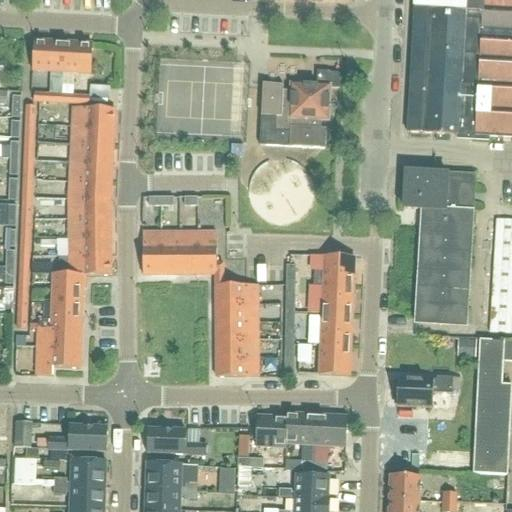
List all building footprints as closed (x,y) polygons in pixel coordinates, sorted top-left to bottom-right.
[(511,0),(416,0),(416,9),(415,9),(408,134),(458,137),(458,139),(485,141),(486,138),(511,139),(511,0)] [(64,45),(35,43),(33,72),(62,74),(64,45)] [(62,74),(91,76),(93,46),(64,45),(62,74)] [(327,121),(328,90),(339,91),(340,75),(318,74),(317,89),(293,87),(292,93),(283,93),(284,87),(263,86),(260,148),(326,151),(327,131),(321,130),(322,121),(327,121)] [(0,94),(0,108),(8,109),(9,95),(0,94)] [(90,106),(90,98),(35,95),(34,104),(90,106)] [(21,120),(22,99),(14,98),(13,119),(21,120)] [(36,108),(27,108),(27,126),(35,127),(36,108)] [(115,130),(116,112),(116,111),(73,109),(72,128),(115,130)] [(20,140),(21,124),(13,124),(12,140),(20,140)] [(35,127),(27,126),(26,145),(34,145),(35,127)] [(115,130),(72,128),(72,147),(114,149),(115,130)] [(12,144),(11,160),(19,161),(20,144),(12,144)] [(34,145),(26,145),(25,163),(33,164),(34,145)] [(113,168),(114,149),(72,147),(71,165),(113,168)] [(19,177),(19,161),(11,160),(10,177),(19,177)] [(33,164),(25,163),(24,182),(32,182),(33,164)] [(112,186),(113,168),(71,165),(70,184),(112,186)] [(423,211),(417,313),(416,325),(467,329),(468,313),(475,177),(406,173),(404,210),(423,211)] [(18,181),(0,180),(0,189),(10,190),(10,202),(18,202),(18,181)] [(32,182),(24,182),(23,201),(32,201),(32,182)] [(111,204),(112,186),(70,184),(69,202),(111,204)] [(149,208),(162,208),(162,199),(149,199),(149,208)] [(162,199),(162,208),(174,208),(174,199),(162,199)] [(198,199),(185,199),(185,208),(198,208),(198,199)] [(32,201),(23,201),(23,221),(31,222),(32,201)] [(69,202),(69,222),(111,222),(111,205),(111,204),(69,202)] [(9,207),(8,229),(16,229),(17,208),(9,207)] [(31,222),(23,221),(22,240),(30,240),(31,222)] [(490,335),(511,335),(511,221),(496,221),(490,335)] [(111,222),(69,222),(69,240),(111,240),(111,222)] [(16,249),(16,232),(8,232),(7,249),(16,249)] [(162,234),(143,234),(143,277),(162,277),(162,234)] [(180,234),(162,234),(162,277),(180,276),(180,234)] [(180,276),(198,276),(198,234),(180,234),(180,276)] [(217,234),(198,234),(198,276),(216,276),(216,283),(224,283),(224,266),(217,266),(217,234)] [(30,240),(22,240),(21,258),(29,258),(30,240)] [(69,240),(69,258),(111,258),(111,240),(69,240)] [(7,253),(7,268),(6,269),(15,270),(15,253),(7,253)] [(314,287),(323,288),(353,289),(354,259),(325,257),(324,273),(314,273),(314,287)] [(21,258),(20,276),(28,276),(29,258),(21,258)] [(111,258),(69,258),(70,275),(70,276),(84,276),(84,278),(110,278),(112,278),(112,277),(112,274),(111,258)] [(6,269),(7,268),(0,267),(0,283),(6,284),(6,286),(14,286),(15,270),(6,269)] [(296,267),(287,267),(286,313),(285,376),(294,376),(295,313),(296,267)] [(53,303),(82,304),(82,290),(85,290),(84,278),(84,276),(70,276),(70,275),(54,275),(53,303)] [(28,276),(20,276),(19,302),(27,302),(28,276)] [(224,287),(224,283),(216,283),(216,288),(216,307),(259,306),(259,287),(224,287)] [(352,319),(353,289),(323,288),(322,317),(352,319)] [(0,308),(5,308),(5,311),(13,312),(14,290),(0,289),(0,308)] [(27,302),(19,302),(18,332),(26,332),(27,302)] [(44,321),(44,331),(81,332),(82,313),(82,304),(53,303),(52,321),(44,321)] [(216,307),(216,325),(259,324),(259,306),(216,307)] [(322,317),(321,347),(350,348),(352,319),(322,317)] [(259,342),(259,324),(216,325),(216,343),(259,342)] [(81,332),(44,331),(39,331),(38,350),(80,351),(81,332)] [(260,360),(259,342),(216,343),(217,361),(260,360)] [(480,342),(477,385),(502,386),(503,363),(505,343),(504,343),(480,342)] [(503,363),(511,363),(511,342),(504,342),(504,343),(505,343),(503,363)] [(349,379),(350,348),(321,347),(320,377),(349,379)] [(312,365),(312,348),(299,348),(299,365),(312,365)] [(80,351),(38,350),(38,378),(53,378),(53,370),(80,371),(80,351)] [(21,376),(35,376),(36,355),(22,354),(21,376)] [(260,379),(260,360),(217,361),(217,380),(260,379)] [(437,384),(399,382),(398,394),(395,397),(395,403),(397,405),(397,408),(433,410),(434,395),(452,396),(453,381),(437,380),(437,384)] [(511,391),(511,386),(502,386),(477,385),(476,408),(511,410),(511,391)] [(476,408),(475,430),(510,432),(511,410),(476,408)] [(288,416),(288,420),(287,447),(316,448),(318,418),(288,416)] [(348,419),(318,418),(316,448),(346,449),(348,419)] [(288,420),(258,419),(257,449),(287,450),(287,447),(288,420)] [(14,425),(13,450),(30,450),(31,425),(14,425)] [(49,452),(108,454),(108,430),(70,428),(69,441),(36,440),(36,449),(49,449),(49,452)] [(475,430),(474,453),(509,454),(510,432),(475,430)] [(148,431),(147,455),(207,458),(207,446),(187,446),(187,433),(148,431)] [(250,459),(251,438),(240,438),(239,458),(250,459)] [(27,451),(26,460),(31,461),(40,461),(40,451),(27,451)] [(508,477),(509,454),(474,453),(473,476),(508,477)] [(264,461),(239,460),(239,469),(264,471),(264,461)] [(36,462),(15,461),(14,487),(35,488),(36,462)] [(54,489),(106,490),(107,464),(72,462),(71,484),(67,484),(67,480),(55,480),(54,489)] [(303,473),(315,473),(315,464),(304,463),(303,473)] [(147,464),(146,492),(198,494),(198,485),(186,485),(185,488),(182,488),(182,466),(147,464)] [(199,483),(198,464),(182,464),(183,484),(199,483)] [(327,464),(315,464),(315,473),(327,474),(327,464)] [(239,470),(222,470),(221,496),(238,497),(239,470)] [(293,491),(280,491),(280,500),(295,500),(296,499),(329,501),(329,500),(330,478),(297,477),(296,495),(293,494),(293,491)] [(392,478),(391,502),(420,503),(421,479),(392,478)] [(507,493),(506,480),(490,480),(490,494),(507,493)] [(423,482),(423,500),(434,500),(435,482),(423,482)] [(106,490),(54,489),(54,497),(67,498),(67,494),(71,494),(70,509),(105,510),(106,490)] [(198,502),(198,494),(146,492),(145,511),(159,511),(180,511),(181,498),(185,499),(185,501),(198,502)] [(443,494),(442,504),(457,505),(457,495),(443,494)] [(296,499),(295,500),(295,511),(329,511),(330,500),(329,500),(329,501),(296,499)] [(419,511),(420,503),(391,502),(390,511),(419,511)]
